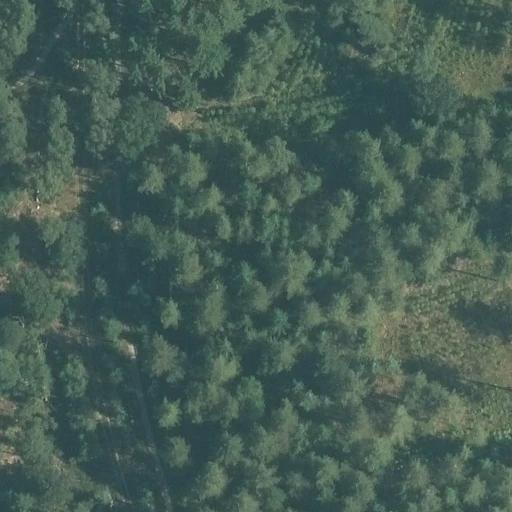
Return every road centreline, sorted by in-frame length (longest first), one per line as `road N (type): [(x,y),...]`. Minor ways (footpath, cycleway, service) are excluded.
road 1 (track): [(78,0),(73,318),(94,438),(121,511)]
road 2 (track): [(162,511),(116,348),(121,0)]
